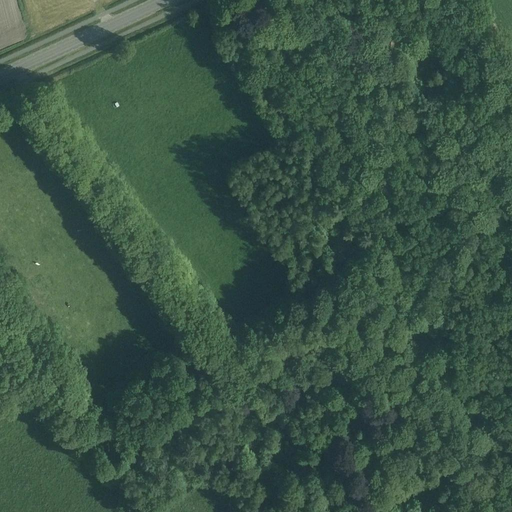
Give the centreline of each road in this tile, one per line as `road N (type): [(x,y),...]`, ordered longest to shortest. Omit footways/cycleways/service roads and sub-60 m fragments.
road 1 (track): [(19,67),(230,356)]
road 2 (track): [(230,356),(284,427),(337,458),(354,511)]
road 3 (secondary): [(0,76),(163,0)]
